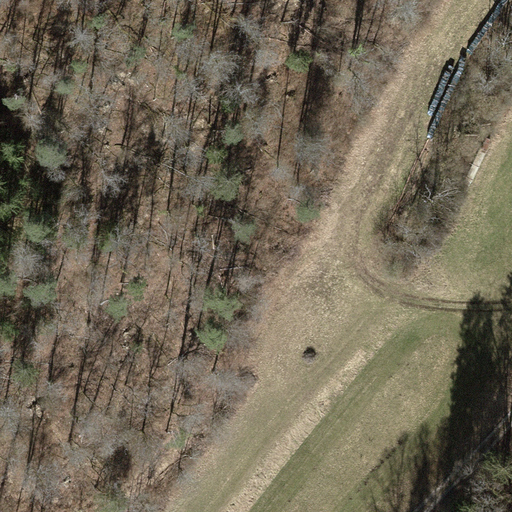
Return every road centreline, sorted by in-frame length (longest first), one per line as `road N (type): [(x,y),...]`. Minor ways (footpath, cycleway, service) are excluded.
road 1 (track): [(511,302),(458,305),(409,295),(339,254),(305,255),(180,437),(111,511)]
road 2 (track): [(428,511),(511,420)]
